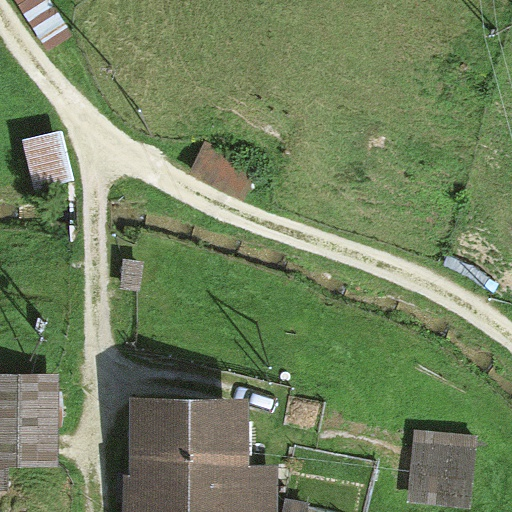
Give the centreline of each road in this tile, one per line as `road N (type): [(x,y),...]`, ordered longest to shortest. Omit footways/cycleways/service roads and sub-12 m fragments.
road 1 (track): [(511,329),(480,308),(184,188),(89,119),(0,10)]
road 2 (track): [(97,511),(89,119)]
